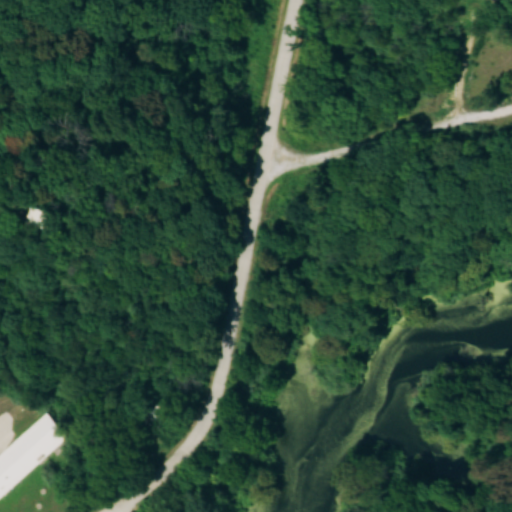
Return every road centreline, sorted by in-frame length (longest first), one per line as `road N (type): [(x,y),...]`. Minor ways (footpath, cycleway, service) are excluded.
road 1 (residential): [(97,511),(140,488),(181,450),(208,409),(240,248),(267,191),(384,132),(511,101)]
road 2 (residential): [(267,191),(289,0)]
road 3 (track): [(447,119),(464,34),(484,0)]
